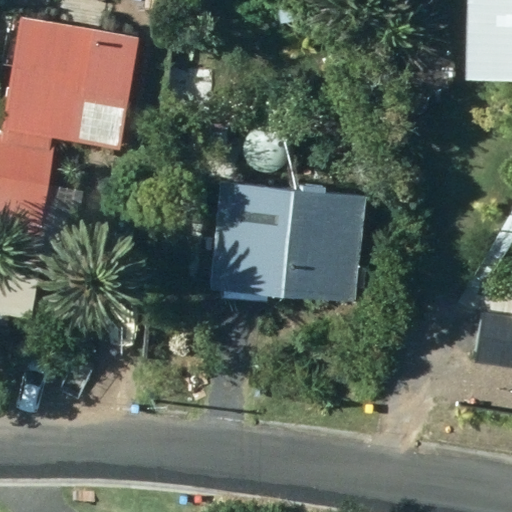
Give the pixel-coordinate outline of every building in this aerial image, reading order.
[(511,0),(455,0),(454,81),(511,82),(511,0)] [(129,38),(10,20),(0,87),(0,216),(33,222),(46,142),(69,146),(75,106),(118,113),(129,38)] [(209,38),(186,39),(187,55),(210,55),(209,38)] [(219,116),(184,119),(187,154),(222,152),(219,116)] [(198,292),(346,304),(354,198),(207,187),(198,292)] [(511,319),(472,314),(466,366),(511,371),(511,319)]
